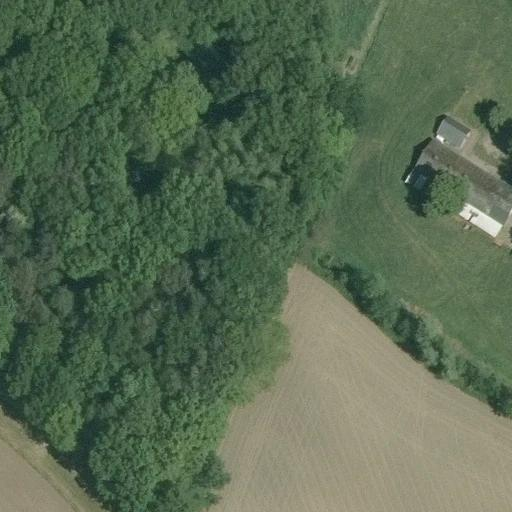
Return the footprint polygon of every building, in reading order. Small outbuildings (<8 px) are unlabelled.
[(449,122),(439,137),(461,151),(470,136),(449,122)] [(481,217),(500,186),(435,144),(415,174),(481,217)] [(430,201),(445,210),(452,198),(437,189),(430,201)] [(458,202),(451,213),(469,225),(476,215),(458,202)] [(475,232),(499,245),(507,231),(483,218),(475,232)]
